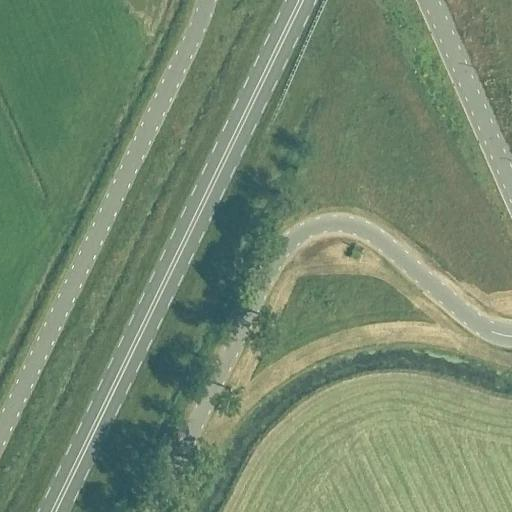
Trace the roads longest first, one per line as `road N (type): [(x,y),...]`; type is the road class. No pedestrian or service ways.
road 1 (tertiary): [(152,511),(272,261),(299,228),(363,225),(477,323),(511,334)]
road 2 (primary): [(53,511),(302,0)]
road 3 (tertiary): [(206,0),(0,431)]
road 4 (tertiary): [(511,187),(430,0)]
